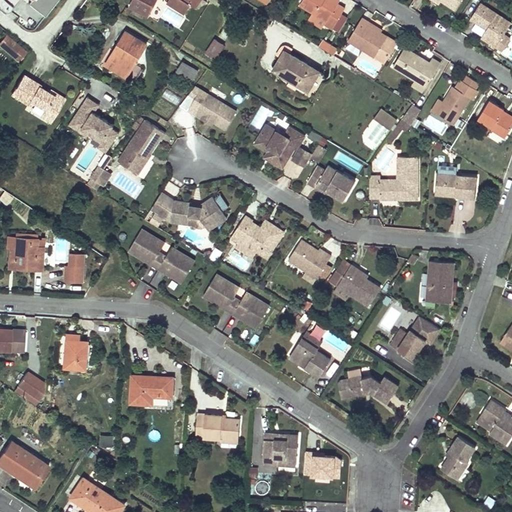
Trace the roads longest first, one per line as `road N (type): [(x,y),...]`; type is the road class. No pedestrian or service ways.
road 1 (residential): [(0,298),(154,306),(383,459),(381,499)]
road 2 (residential): [(500,242),(348,230),(212,152),(191,154)]
road 3 (residential): [(379,0),(511,80)]
